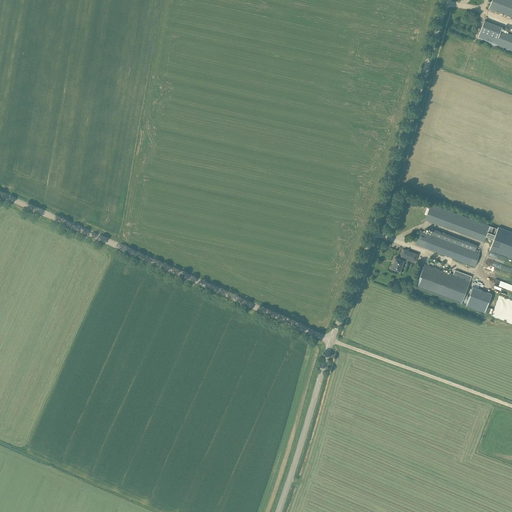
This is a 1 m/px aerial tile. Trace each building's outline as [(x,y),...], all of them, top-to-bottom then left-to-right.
[(511,0),(492,0),(489,8),(494,10),(511,17),(511,0)] [(484,20),(478,38),(511,51),(511,34),(500,30),(501,27),(484,20)] [(430,206),(425,220),(484,242),(486,236),(494,239),(490,250),(511,257),(511,232),(498,227),(497,229),(489,226),(432,204),(431,207),(430,206)] [(438,231),(434,229),(432,235),(421,231),(416,244),(475,266),(480,253),(475,251),(477,245),(438,231)] [(418,254),(403,249),(401,255),(400,259),(395,257),(391,268),(392,268),(392,269),(395,270),(396,269),(400,271),(404,260),(405,257),(415,260),(418,254)] [(483,268),(504,275),(506,270),(485,263),(483,268)] [(453,275),(425,264),(416,287),(461,304),(472,276),(455,270),(453,275)] [(473,287),(469,298),(466,297),(464,301),(467,302),(466,306),(485,313),(492,294),(473,287)]
